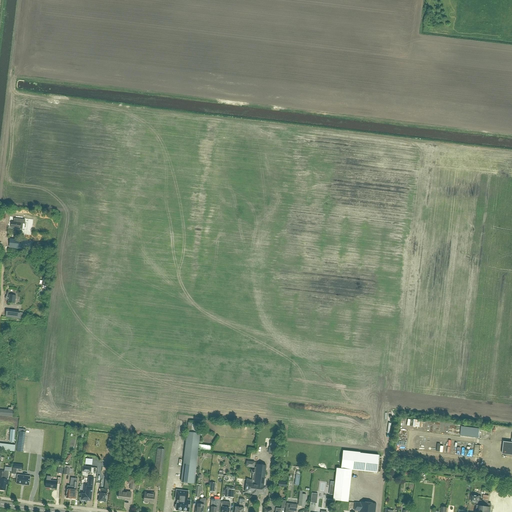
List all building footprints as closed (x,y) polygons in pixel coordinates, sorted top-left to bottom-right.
[(21,225),(19,218),(11,219),(14,230),(19,228),(18,226),(21,225)] [(14,248),(30,250),(30,243),(15,241),(14,248)] [(201,424),(189,422),(187,433),(199,434),(201,424)] [(463,425),(462,436),(480,438),(481,427),(463,425)] [(197,451),(198,444),(199,434),(187,433),(181,483),(193,484),(197,451)] [(0,441),(0,448),(16,450),(17,443),(0,441)] [(511,443),(504,442),(503,455),(511,455),(511,443)] [(376,473),(378,456),(343,452),(341,470),(376,473)] [(247,480),(245,493),(253,494),(258,495),(258,494),(265,495),(266,487),(263,487),(266,466),(258,465),(258,466),(256,466),(256,468),(255,468),(254,471),(251,470),(251,473),(253,474),(252,480),(253,480),(253,481),(247,480)] [(163,468),(155,467),(154,474),(162,475),(163,468)] [(4,472),(3,476),(0,475),(0,477),(0,484),(0,485),(0,490),(5,491),(6,485),(8,485),(8,480),(7,480),(7,477),(9,477),(9,472),(4,472)] [(16,484),(29,486),(30,477),(17,475),(16,484)] [(131,484),(130,490),(135,490),(136,477),(129,476),(128,483),(131,484)] [(51,477),(47,477),(46,488),(57,489),(57,485),(60,485),(61,478),(58,478),(57,482),(50,481),(51,477)] [(67,486),(66,498),(70,499),(76,499),(77,491),(76,491),(78,479),(71,478),(70,487),(67,486)] [(92,492),(92,491),(93,478),(89,478),(88,486),(87,486),(86,495),(82,494),(81,500),(89,501),(90,499),(91,499),(91,492),(92,492)] [(108,489),(109,489),(110,480),(106,479),(104,489),(100,489),(99,501),(105,502),(106,497),(107,497),(108,489)] [(120,487),(119,492),(118,499),(127,500),(127,501),(130,501),(131,493),(124,492),(124,488),(120,487)] [(187,501),(188,495),(188,494),(188,492),(177,490),(176,490),(176,491),(175,497),(177,499),(176,505),(175,505),(175,509),(176,509),(176,510),(188,511),(189,511),(190,501),(187,501)] [(298,506),(305,507),(306,495),(302,494),(302,491),(300,491),(298,506)] [(145,494),(144,502),(144,504),(148,504),(148,502),(153,503),(154,494),(151,493),(151,495),(145,494)] [(197,505),(197,509),(195,509),(195,511),(202,511),(204,506),(205,506),(206,499),(202,499),(200,500),(199,503),(200,503),(200,505),(197,505)] [(211,508),(210,511),(216,511),(218,511),(220,500),(212,499),(210,508),(211,508)] [(234,510),(235,511),(234,511),(243,511),(244,509),(243,509),(243,504),(244,504),(245,500),(240,499),(238,508),(235,508),(234,509),(234,510)] [(488,504),(488,502),(481,501),(480,504),(477,503),(476,511),(489,511),(490,508),(491,505),(488,504)] [(223,507),(221,511),(228,511),(230,511),(230,510),(229,508),(230,503),(223,502),(223,507)] [(375,511),(376,504),(360,503),(358,511),(375,511)]
